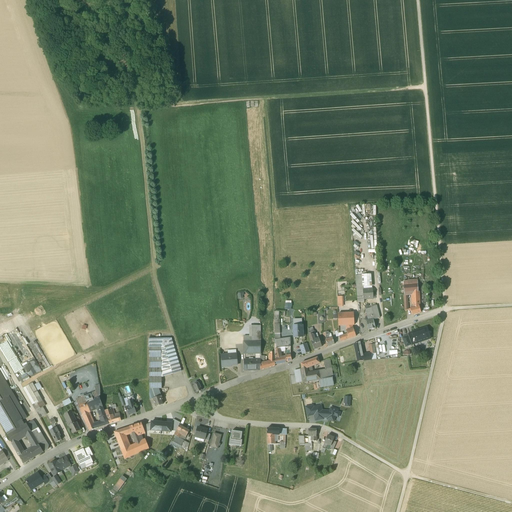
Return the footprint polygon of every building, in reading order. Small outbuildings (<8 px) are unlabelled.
[(360,238),(362,236),(354,228),(352,230),(360,238)] [(413,249),(413,245),(418,245),(419,240),(411,239),(410,249),(413,249)] [(371,274),(362,275),(363,287),(371,286),(371,274)] [(418,285),(403,286),(404,295),(407,295),(408,295),(408,293),(412,292),(418,292),(418,285)] [(363,289),(363,290),(364,299),(373,299),(373,296),(375,296),(374,291),(372,292),(372,289),(363,289)] [(419,303),(412,303),(413,308),(411,309),(412,315),(420,313),(418,307),(419,306),(419,303)] [(372,308),(366,309),(369,320),(373,319),(373,320),(379,318),(376,305),(371,307),(372,308)] [(353,313),(345,313),(346,325),(347,325),(354,325),(353,313)] [(369,320),(366,321),(368,330),(375,328),(373,320),(373,319),(369,320)] [(297,326),(294,326),(294,330),(292,331),(292,333),(294,333),(294,337),(302,337),(302,326),(297,326)] [(353,328),(346,331),(347,334),(349,339),(356,336),(353,328)] [(417,332),(409,335),(413,345),(418,343),(417,341),(429,337),(430,339),(427,328),(417,331),(417,332)] [(315,340),(313,335),(309,336),(311,341),(314,350),(322,347),(319,338),(315,340)] [(332,338),(329,339),(329,335),(326,335),(326,340),(328,346),(334,344),(332,338)] [(408,335),(402,337),(405,347),(411,345),(408,335)] [(171,336),(149,337),(149,348),(161,347),(161,368),(162,375),(181,370),(171,336)] [(252,336),(243,337),(244,354),(253,354),(252,342),(252,336)] [(275,340),(274,340),(275,344),(275,349),(279,348),(281,348),(285,348),(291,347),(290,338),(280,340),(275,340)] [(261,342),(252,342),(253,354),(261,354),(261,352),(261,344),(261,342)] [(362,355),(359,342),(354,344),(358,361),(363,360),(363,357),(362,355)] [(307,344),(300,346),(303,354),(309,352),(307,344)] [(161,347),(149,348),(149,368),(161,368),(161,347)] [(291,347),(285,348),(285,349),(285,357),(282,357),(283,363),(286,363),(286,362),(291,361),(291,355),(291,347)] [(279,348),(275,349),(275,352),(275,365),(282,364),(282,363),(283,363),(282,357),(281,357),(281,355),(279,348)] [(275,352),(270,353),(270,362),(268,362),(268,363),(264,363),(265,358),(261,358),(260,370),(275,366),(275,365),(275,352)] [(236,353),(221,355),(222,368),(228,367),(228,366),(237,365),(236,353)] [(317,358),(301,364),(302,369),(311,366),(319,363),(317,358)] [(245,360),(244,360),(245,370),(260,370),(261,359),(245,360)] [(311,366),(302,369),(301,370),(303,383),(310,381),(310,382),(311,382),(311,381),(320,380),(319,371),(313,372),(311,366)] [(161,368),(149,368),(149,378),(161,378),(162,375),(161,368)] [(301,370),(295,371),(297,384),(303,383),(301,370)] [(0,371),(0,400),(8,396),(8,397),(13,393),(0,371)] [(327,378),(321,379),(323,388),(334,385),(332,377),(327,378)] [(161,378),(149,378),(149,389),(159,388),(162,388),(161,378)] [(199,384),(197,382),(196,382),(194,383),(194,386),(196,392),(198,392),(201,391),(200,390),(202,390),(199,384)] [(42,401),(33,383),(26,387),(36,404),(42,401)] [(15,390),(26,413),(29,412),(18,388),(15,390)] [(159,388),(149,389),(149,399),(149,400),(153,399),(153,398),(156,397),(154,393),(160,391),(159,388)] [(97,391),(88,395),(90,399),(99,396),(97,391)] [(160,391),(154,393),(156,397),(153,398),(153,399),(156,406),(163,404),(161,400),(162,399),(160,391)] [(88,395),(84,396),(86,401),(82,402),(86,413),(88,412),(97,408),(103,406),(99,396),(90,399),(88,395)] [(8,396),(0,400),(0,422),(7,435),(25,425),(8,397),(8,396)] [(84,396),(76,400),(77,404),(82,402),(86,401),(84,396)] [(133,405),(132,401),(132,400),(128,401),(128,402),(129,406),(126,407),(129,415),(136,413),(133,405)] [(86,413),(82,402),(77,404),(82,414),(86,413)] [(41,404),(34,408),(38,414),(45,410),(41,404)] [(103,406),(97,408),(101,421),(100,422),(101,426),(109,424),(103,406)] [(313,406),(306,407),(308,416),(315,414),(316,420),(323,419),(323,417),(322,411),(321,406),(313,408),(313,406)] [(111,409),(105,411),(109,424),(117,422),(116,418),(114,418),(112,409),(111,409)] [(331,409),(330,412),(322,411),(323,417),(328,417),(328,419),(333,421),(335,416),(339,417),(340,413),(336,412),(337,410),(331,409)] [(68,413),(64,415),(67,422),(75,419),(72,411),(68,413)] [(93,422),(90,415),(84,418),(84,419),(89,431),(97,428),(96,423),(96,422),(95,422),(93,422)] [(81,430),(75,419),(67,422),(69,426),(68,426),(70,431),(71,430),(73,434),(81,430)] [(176,431),(180,423),(173,419),(172,423),(171,431),(176,431)] [(45,440),(35,422),(28,426),(38,443),(45,440)] [(151,430),(161,431),(161,423),(151,422),(151,423),(151,430)] [(141,423),(130,427),(131,432),(132,432),(135,441),(140,440),(142,439),(141,435),(145,433),(145,432),(142,426),(141,423)] [(142,426),(145,432),(151,430),(151,423),(142,426)] [(172,423),(161,423),(161,431),(171,432),(171,431),(172,423)] [(7,435),(12,443),(17,440),(27,435),(34,448),(33,448),(38,455),(43,452),(38,443),(28,426),(26,424),(25,425),(7,435)] [(57,428),(54,430),(51,425),(48,427),(50,431),(52,436),(56,443),(61,440),(59,436),(60,436),(57,428)] [(189,430),(179,425),(174,435),(176,436),(179,438),(181,434),(186,437),(189,430)] [(207,429),(198,427),(195,437),(196,437),(196,436),(199,437),(199,438),(204,439),(206,433),(207,429)] [(275,429),(267,428),(267,434),(268,445),(271,445),(274,444),(274,434),(275,434),(279,434),(279,429),(275,429)] [(122,429),(114,432),(121,450),(129,448),(129,447),(125,436),(124,435),(122,429)] [(316,429),(308,429),(308,436),(311,437),(311,441),(316,441),(316,429)] [(242,432),(232,431),(230,440),(231,440),(230,444),(240,445),(241,441),(242,432)] [(218,449),(221,435),(213,433),(210,447),(218,449)] [(334,438),(328,435),(324,443),(322,448),(326,449),(328,445),(331,446),(333,441),(334,438)] [(140,442),(136,443),(135,444),(129,447),(129,448),(130,448),(121,450),(125,459),(149,448),(145,439),(140,442)] [(17,440),(12,443),(17,453),(22,450),(17,440)] [(45,440),(38,443),(43,452),(48,449),(48,446),(45,440)] [(84,449),(87,457),(90,455),(90,456),(93,455),(89,447),(84,449)] [(83,449),(74,453),(79,466),(85,464),(86,466),(93,463),(90,456),(90,455),(87,457),(84,449),(83,449)] [(24,453),(22,450),(17,453),(23,464),(34,457),(30,450),(24,453)] [(57,462),(61,470),(70,465),(70,464),(70,463),(69,461),(68,461),(66,457),(57,462)] [(56,461),(49,465),(54,475),(61,471),(61,470),(57,462),(56,461)] [(76,466),(70,469),(73,476),(79,472),(76,466)] [(38,472),(25,480),(31,491),(44,483),(44,482),(41,478),(38,472)] [(46,475),(41,478),(44,482),(44,483),(45,484),(49,482),(50,482),(46,476),(46,475)] [(56,475),(52,478),(54,481),(56,485),(60,482),(56,475)] [(127,479),(122,476),(113,489),(118,492),(127,479)]
